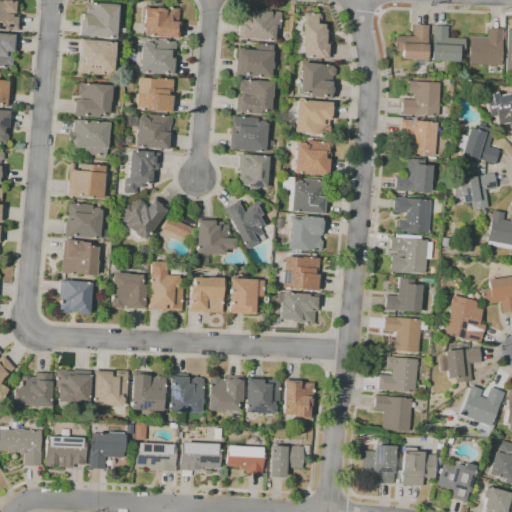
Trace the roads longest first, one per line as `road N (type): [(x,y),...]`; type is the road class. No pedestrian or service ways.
road 1 (residential): [(348,351),(29,330),(52,0)]
road 2 (residential): [(353,0),(369,95),(326,511)]
road 3 (residential): [(304,511),(40,499),(17,506)]
road 4 (residential): [(197,178),(212,0)]
